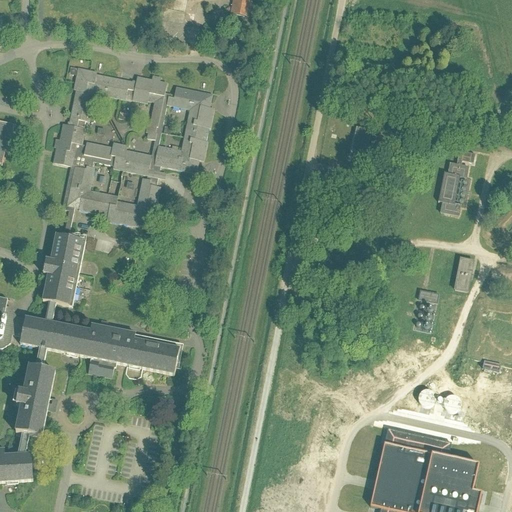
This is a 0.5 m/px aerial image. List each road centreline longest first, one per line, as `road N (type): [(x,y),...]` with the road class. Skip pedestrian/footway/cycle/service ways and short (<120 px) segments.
road 1 (track): [(182,511),(286,0)]
road 2 (unclassified): [(284,288),(342,0)]
road 3 (track): [(380,417),(448,359),(495,258)]
